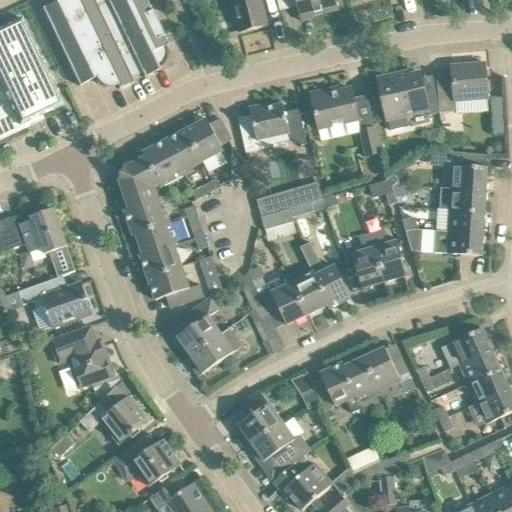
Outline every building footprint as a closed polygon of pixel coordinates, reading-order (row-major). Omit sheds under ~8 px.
[(59,0),(42,8),(70,68),(79,86),(94,78),(98,84),(104,87),(110,88),(117,86),(118,89),(133,83),(131,78),(142,73),(144,77),(158,70),(158,69),(163,65),(166,59),(167,53),(165,47),(167,46),(145,0),(59,0)] [(231,0),(240,33),(267,26),(260,0),(231,0)] [(295,0),(300,18),(312,15),(312,16),(339,9),(336,0),(295,0)] [(27,126),(26,123),(62,105),(21,18),(0,28),(0,139),(13,133),(11,129),(19,126),(20,129),(27,126)] [(452,66),(453,74),(437,75),(438,96),(436,96),(439,113),(446,113),(457,112),(456,102),(488,99),(485,64),(452,66)] [(397,74),(379,78),(384,98),(388,120),(390,131),(408,127),(406,116),(407,116),(427,112),(428,116),(439,113),(436,96),(426,99),(419,73),(398,78),(397,74)] [(311,95),(315,114),(319,130),(359,121),(356,109),(352,89),(330,95),(329,91),(311,95)] [(240,126),(247,153),(271,148),(268,139),(288,134),(289,138),(302,145),(306,144),(299,110),(285,113),(283,105),(264,109),(263,106),(250,109),(253,123),(240,126)] [(207,120),(186,131),(203,162),(224,151),(221,146),(232,141),(230,137),(221,119),(210,125),(207,120)] [(361,132),(366,157),(380,154),(375,128),(361,132)] [(186,131),(166,141),(185,176),(185,175),(184,172),(203,162),(186,131)] [(144,153),(157,179),(161,188),(185,176),(166,141),(144,153)] [(120,182),(123,191),(157,179),(144,153),(143,153),(145,158),(125,168),(124,168),(119,182),(120,182)] [(453,166),(452,189),(486,191),(488,169),(486,168),(486,157),(447,153),(446,165),(453,166)] [(403,167),(393,175),(399,182),(400,181),(409,174),(403,167)] [(393,187),(399,182),(393,175),(383,183),(390,205),(397,203),(396,199),(393,187)] [(124,211),(125,211),(162,199),(161,198),(158,199),(154,188),(159,185),(161,188),(157,179),(123,191),(129,209),(124,211)] [(206,185),(210,193),(221,188),(217,180),(206,185)] [(405,196),(400,181),(399,182),(393,187),(396,199),(405,196)] [(320,185),(259,203),(263,217),(282,212),(290,209),(312,203),(323,200),(324,200),(320,185)] [(192,193),(196,201),(207,195),(203,187),(192,193)] [(442,188),(440,210),(450,210),(485,212),(486,191),(452,189),(442,188)] [(324,200),(323,200),(326,208),(337,205),(335,196),(324,200)] [(125,211),(133,235),(170,223),(162,199),(125,211)] [(326,208),(323,200),(312,203),(314,212),(326,208)] [(185,209),(189,221),(198,218),(194,206),(185,209)] [(28,244),(31,253),(43,249),(45,255),(50,253),(59,278),(76,272),(54,209),(37,215),(38,219),(20,225),(17,216),(0,222),(0,250),(1,253),(28,244)] [(263,217),(262,218),(261,218),(265,230),(294,221),(290,209),(282,212),(263,217)] [(450,210),(449,232),(484,234),(485,212),(450,210)] [(198,218),(189,221),(193,232),(202,229),(198,218)] [(415,231),(411,218),(403,221),(406,233),(415,231)] [(140,256),(141,257),(178,245),(170,223),(133,235),(133,237),(136,236),(143,255),(140,256)] [(382,230),(369,234),(374,248),(385,283),(407,276),(397,242),(386,245),(382,230)] [(418,231),(415,231),(406,233),(410,244),(412,251),(420,252),(422,231),(418,231)] [(484,234),(449,232),(447,254),(482,256),(484,234)] [(374,248),(369,234),(359,237),(363,251),(352,255),(362,289),(385,283),(374,248)] [(196,239),(200,250),(208,247),(204,236),(196,239)] [(313,273),(330,309),(351,299),(343,281),(335,267),(325,272),(311,242),(301,247),(313,273)] [(141,257),(148,279),(182,267),(175,246),(178,245),(141,257)] [(203,274),(216,270),(211,256),(198,261),(203,274)] [(182,267),(148,279),(156,301),(166,297),(170,308),(204,296),(200,285),(190,289),(182,267)] [(249,273),(268,313),(278,308),(287,325),(308,315),(292,283),(272,293),(271,289),(268,291),(264,282),(267,281),(261,267),(249,273)] [(313,273),(292,283),(308,315),(327,306),(329,310),(330,309),(313,273)] [(37,308),(33,310),(41,331),(52,327),(52,328),(74,321),(93,314),(81,284),(55,293),(50,281),(31,288),(18,293),(23,306),(34,302),(37,308)] [(183,344),(191,356),(222,334),(209,316),(218,310),(210,298),(183,318),(166,329),(179,347),(183,344)] [(279,336),(268,313),(258,318),(268,341),(279,336)] [(59,364),(71,360),(80,386),(94,382),(113,375),(101,343),(97,344),(91,327),(73,334),(51,341),(59,364)] [(222,334),(191,356),(198,367),(195,370),(199,377),(242,347),(231,331),(229,329),(222,334)] [(451,345),(442,349),(451,369),(460,365),(492,350),(483,330),(451,344),(451,345)] [(32,348),(22,351),(25,364),(35,362),(32,348)] [(412,380),(411,378),(403,359),(393,364),(385,349),(364,359),(379,390),(399,381),(404,394),(416,388),(412,380)] [(460,365),(469,385),(501,370),(492,350),(460,365)] [(379,390),(364,359),(345,367),(343,364),(341,364),(358,400),(379,390)] [(341,364),(321,374),(336,407),(347,402),(352,413),(362,409),(358,400),(341,364)] [(416,371),(422,382),(430,378),(424,367),(416,371)] [(469,385),(478,404),(510,390),(501,370),(469,385)] [(430,378),(422,382),(427,393),(435,390),(430,378)] [(511,394),(510,390),(478,404),(487,425),(511,413),(511,394)] [(244,433),(252,444),(282,422),(270,404),(269,405),(260,392),(240,407),(248,419),(235,428),(240,435),(244,433)] [(316,392),(302,399),(307,410),(322,404),(316,392)] [(80,422),(90,432),(101,422),(119,445),(149,421),(130,397),(110,413),(100,403),(85,417),(80,422)] [(434,410),(440,421),(448,418),(443,406),(434,410)] [(448,418),(440,421),(445,433),(453,429),(448,418)] [(270,459),(282,476),(298,462),(304,457),(311,451),(300,436),(294,439),(282,422),(252,444),(260,455),(256,458),(261,465),(270,459)] [(66,435),(49,452),(57,461),(75,444),(66,435)] [(501,439),(490,444),(494,452),(505,447),(501,439)] [(412,451),(415,460),(444,449),(440,440),(412,451)] [(134,446),(112,461),(124,478),(136,469),(149,487),(165,476),(181,465),(164,441),(142,457),(134,446)] [(490,444),(471,453),(475,461),(494,452),(490,444)] [(0,470),(20,465),(16,449),(0,452),(0,470)] [(396,457),(381,463),(383,471),(400,465),(411,461),(408,453),(396,457)] [(298,462),(282,476),(275,481),(274,480),(274,481),(274,482),(273,483),(282,493),(285,491),(303,511),(318,498),(333,485),(315,464),(303,474),(299,469),(308,461),(304,457),(298,462)] [(462,457),(451,463),(455,471),(466,465),(462,457)] [(383,471),(381,463),(380,462),(365,468),(354,473),(358,481),(369,476),(383,471)] [(455,471),(451,463),(440,468),(444,476),(455,471)] [(388,478),(387,471),(380,473),(380,478),(383,506),(384,506),(384,511),(410,511),(410,507),(397,509),(394,477),(388,478)] [(156,495),(153,497),(161,509),(163,511),(212,511),(194,484),(180,493),(173,483),(156,495)] [(511,511),(511,487),(511,485),(491,495),(500,511),(511,511)] [(353,511),(348,506),(349,506),(340,495),(319,511),(353,511)] [(500,511),(491,495),(472,505),(475,511),(500,511)]
